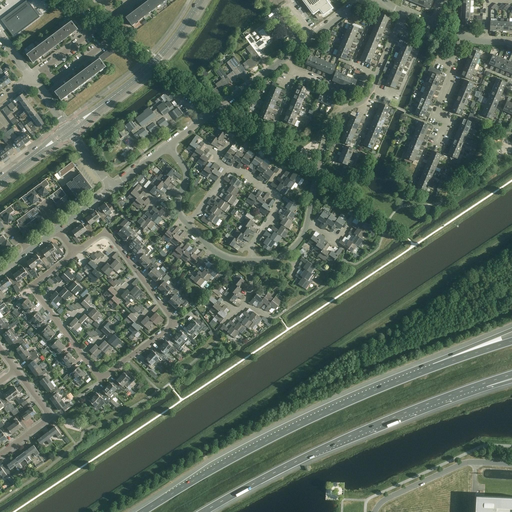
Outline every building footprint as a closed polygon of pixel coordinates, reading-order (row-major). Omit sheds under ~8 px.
[(7,22),(4,24),(14,36),(39,17),(27,0),(4,18),(7,22)] [(148,0),(126,17),(132,26),(138,21),(138,22),(141,20),(166,0),(148,0)] [(325,0),(303,0),(313,13),(319,9),(323,15),(332,8),(325,0)] [(432,0),(431,0),(425,0),(423,6),(429,9),(432,0)] [(380,13),(378,18),(387,22),(390,17),(380,13)] [(385,27),(387,22),(378,18),(377,20),(375,20),(372,18),(371,21),(375,23),(385,27)] [(33,50),(27,54),(33,63),(45,54),(78,29),(72,21),(66,25),(63,27),(35,48),(33,50)] [(135,26),(137,31),(148,25),(146,21),(135,26)] [(383,32),(385,27),(375,23),(374,26),(373,25),(370,24),(369,26),(371,28),(373,28),(383,32)] [(349,24),(347,29),(356,33),(358,31),(359,32),(362,33),(363,30),(360,29),(359,28),(349,24)] [(251,44),(261,59),(265,56),(260,50),(268,44),(266,42),(270,39),(268,35),(271,32),(267,26),(258,32),(263,38),(256,43),(249,34),(245,37),(250,45),(251,44)] [(381,38),(383,32),(373,28),(372,31),(370,30),(367,29),(366,32),(371,34),(381,38)] [(354,39),(356,33),(347,29),(344,34),(354,39)] [(353,41),(355,42),(358,43),(359,40),(356,39),(354,39),(344,34),(342,40),(352,44),(353,41)] [(378,43),(381,38),(371,34),(370,36),(365,34),(364,37),(369,39),(378,43)] [(376,48),(378,43),(369,39),(368,41),(363,39),(362,42),(367,44),(376,48)] [(350,49),(352,44),(342,40),(340,45),(350,49)] [(403,42),(401,48),(410,52),(411,49),(415,51),(416,48),(413,46),(403,42)] [(252,57),(246,62),(243,64),(245,66),(244,67),(246,70),(250,67),(251,69),(256,65),(255,63),(261,59),(251,44),(250,45),(246,48),(251,54),(252,57)] [(374,53),(376,48),(367,44),(366,46),(364,45),(361,44),(360,47),(363,48),(364,49),(374,53)] [(348,54),(350,49),(340,45),(338,50),(348,54)] [(471,49),(469,55),(479,59),(481,54),(482,51),(474,47),(473,50),(471,49)] [(411,52),(410,52),(401,48),(398,53),(408,57),(409,55),(410,55),(413,56),(414,54),(411,52)] [(372,58),(374,53),(364,49),(363,51),(359,49),(358,52),(360,53),(362,54),(372,58)] [(345,60),(348,54),(338,50),(336,56),(345,60)] [(406,63),(408,57),(398,53),(398,54),(396,58),(406,63)] [(311,66),(315,57),(310,54),(305,64),(311,66)] [(360,60),(370,64),(372,58),(362,54),(361,57),(359,56),(357,55),(355,58),(358,59),(360,60)] [(494,66),(498,57),(493,54),(489,64),(491,65),(491,66),(490,69),(492,70),(494,66)] [(476,64),(479,59),(469,55),(468,57),(464,56),(463,59),(465,59),(467,60),(476,64)] [(233,71),(227,76),(231,82),(232,83),(237,79),(236,78),(242,73),(236,65),(239,63),(235,56),(227,62),(233,71)] [(320,59),(315,57),(311,66),(316,69),(320,59)] [(499,68),(503,59),(498,57),(494,66),(496,67),(495,71),(498,72),(499,68)] [(106,67),(102,62),(100,58),(55,92),(61,100),(67,96),(70,94),(98,73),(100,71),(106,67)] [(404,68),(406,63),(396,58),(394,64),(404,68)] [(320,59),(316,69),(321,71),(325,61),(320,59)] [(504,71),(508,61),(503,59),(499,68),(503,70),(502,71),(501,71),(500,73),(503,75),(504,72),(504,71)] [(467,60),(464,65),(474,69),(476,64),(467,60)] [(330,63),(325,61),(321,71),(324,72),(322,76),(325,77),(326,73),(330,63)] [(326,73),(332,75),(336,65),(330,63),(326,73)] [(402,73),(404,68),(394,64),(392,69),(401,73),(402,73)] [(464,65),(462,70),(472,74),(474,69),(464,65)] [(225,86),(231,82),(227,76),(220,67),(216,71),(222,79),(215,84),(221,91),(226,88),(225,86)] [(444,80),(445,78),(441,76),(440,75),(441,72),(432,68),(430,67),(428,71),(431,72),(429,77),(439,81),(440,79),(444,80)] [(400,76),(401,76),(404,77),(405,74),(402,73),(401,73),(392,69),(390,74),(399,78),(400,76)] [(470,80),(472,74),(462,70),(461,73),(457,71),(456,74),(459,75),(460,76),(470,80)] [(336,71),(332,81),(334,82),(334,84),(333,86),(335,88),(337,85),(337,83),(341,73),(336,71)] [(346,76),(341,73),(337,83),(342,85),(346,76)] [(403,80),(399,78),(390,74),(387,79),(397,83),(398,81),(402,82),(403,80)] [(0,79),(5,86),(10,82),(5,75),(1,78),(0,76),(0,79)] [(352,78),(346,76),(342,85),(345,87),(344,88),(347,89),(348,88),(347,88),(352,78)] [(440,82),(439,81),(429,77),(427,82),(437,87),(437,86),(438,84),(439,85),(442,86),(443,83),(440,82)] [(353,90),(357,80),(352,78),(347,88),(348,88),(350,89),(349,90),(348,93),(351,94),(352,92),(353,90)] [(505,85),(507,86),(509,87),(510,84),(507,82),(497,78),(495,84),(504,88),(505,85)] [(398,83),(397,83),(387,79),(385,84),(395,89),(396,86),(397,86),(400,87),(401,85),(398,83)] [(474,84),(464,80),(462,85),(472,89),(474,84)] [(435,92),(436,89),(440,91),(441,88),(437,86),(437,87),(427,82),(425,88),(435,92)] [(294,89),(296,90),(306,94),(308,88),(298,84),(297,87),(293,85),(292,88),(294,89)] [(495,84),(492,89),(502,93),(503,91),(507,92),(508,89),(504,88),(495,84)] [(281,92),(282,93),(285,94),(286,91),(283,90),(282,89),(272,85),(269,91),(279,95),(281,92)] [(469,94),(472,89),(462,85),(460,90),(469,94)] [(439,93),(435,92),(425,88),(423,93),(433,97),(434,94),(437,96),(439,93)] [(492,89),(490,94),(500,98),(502,94),(503,95),(502,96),(505,97),(506,94),(502,93),(492,89)] [(304,99),(306,94),(296,90),(295,92),(293,91),(290,90),(289,93),(292,94),(294,95),(304,99)] [(467,99),(469,94),(460,90),(459,93),(455,91),(453,94),(457,95),(467,99)] [(278,97),(280,98),(283,99),(284,96),(279,95),(269,91),(267,96),(277,100),(278,97)] [(323,103),(327,94),(321,91),(317,101),(323,103)] [(430,102),(433,97),(423,93),(421,98),(430,102)] [(18,105),(26,99),(22,94),(16,98),(18,101),(15,103),(16,106),(18,105)] [(332,96),(327,94),(323,103),(328,105),(332,96)] [(504,100),(500,98),(490,94),(488,99),(498,103),(499,101),(503,102),(504,100)] [(301,104),(304,99),(294,95),(293,97),(291,96),(288,95),(287,98),(290,99),(292,100),(301,104)] [(465,105),(467,99),(457,95),(456,98),(452,96),(451,99),(455,101),(455,100),(465,105)] [(277,100),(267,96),(265,101),(275,105),(277,100)] [(332,96),(328,105),(333,108),(337,98),(332,96)] [(428,107),(430,102),(421,98),(418,103),(428,107)] [(22,105),(24,108),(29,104),(26,99),(18,105),(19,107),(22,105)] [(502,105),(498,103),(488,99),(486,104),(496,108),(497,106),(500,108),(502,105)] [(299,109),(301,104),(292,100),(291,102),(289,102),(286,101),(285,103),(288,104),(289,105),(299,109)] [(463,110),(465,105),(455,100),(455,101),(454,103),(450,101),(449,104),(453,106),(463,110)] [(144,111),(144,112),(136,119),(137,120),(133,123),(131,121),(123,127),(127,125),(129,127),(127,129),(130,132),(131,131),(134,135),(136,139),(137,139),(140,136),(141,138),(141,137),(144,135),(145,137),(149,134),(148,133),(150,131),(151,133),(151,132),(154,130),(155,132),(159,129),(159,127),(160,126),(161,127),(164,125),(165,127),(169,124),(168,123),(171,120),(173,118),(175,120),(183,114),(178,107),(175,110),(173,108),(174,108),(169,101),(165,104),(164,102),(157,107),(158,108),(153,112),(150,108),(149,107),(144,111)] [(273,110),(275,105),(265,101),(263,106),(273,110)] [(508,113),(511,103),(506,101),(502,111),(508,113)] [(390,107),(380,103),(379,106),(375,104),(374,107),(378,108),(388,112),(390,107)] [(426,112),(427,110),(431,112),(432,109),(428,107),(418,103),(416,108),(426,112)] [(27,113),(33,109),(29,104),(24,108),(26,111),(20,115),(22,117),(27,113)] [(493,113),(496,108),(486,104),(484,109),(493,114),(493,113)] [(301,110),(299,109),(289,105),(288,107),(287,107),(284,106),(283,108),(287,110),(297,114),(299,115),(301,110)] [(273,110),(263,106),(261,111),(271,115),(272,113),(276,115),(277,112),(273,110)] [(451,111),(460,115),(463,110),(453,106),(451,111)] [(386,118),(388,112),(378,108),(377,111),(373,109),(372,112),(376,114),(376,113),(386,118)] [(430,114),(426,112),(416,108),(414,108),(412,113),(414,113),(414,114),(424,118),(425,115),(429,117),(430,114)] [(29,115),(31,118),(36,114),(33,109),(27,113),(22,117),(23,119),(29,115)] [(497,115),(493,113),(493,114),(484,109),(481,115),(491,119),(492,116),(496,118),(497,115)] [(283,115),(285,115),(297,120),(295,119),(297,114),(287,110),(286,113),(285,112),(282,111),(281,114),(283,115)] [(272,116),(271,115),(261,111),(258,117),(268,121),(270,118),(271,119),(274,120),(275,117),(272,116)] [(376,113),(376,114),(375,116),(371,114),(370,117),(374,119),(383,123),(386,118),(376,113)] [(26,129),(40,119),(36,114),(31,118),(32,120),(24,126),(26,129)] [(284,118),(282,117),(280,116),(278,119),(281,120),(295,126),(297,120),(285,115),(284,118)] [(361,119),(355,117),(351,115),(349,120),(359,125),(359,124),(360,122),(364,123),(365,121),(361,119)] [(461,121),(460,120),(458,119),(457,122),(460,124),(470,128),(472,122),(463,118),(461,121)] [(44,123),(40,119),(26,129),(30,133),(36,129),(34,126),(36,124),(38,127),(39,127),(40,128),(42,126),(41,125),(44,123)] [(381,128),(383,123),(374,119),(373,121),(369,119),(368,122),(371,124),(372,124),(381,128)] [(363,126),(359,124),(359,125),(349,120),(347,126),(357,130),(358,127),(359,128),(361,129),(363,126)] [(427,130),(428,128),(429,128),(432,129),(433,127),(430,125),(419,121),(417,126),(427,130)] [(225,124),(221,130),(220,131),(226,134),(226,135),(228,136),(233,129),(224,123),(225,124)] [(372,124),(371,124),(371,126),(367,125),(366,127),(369,129),(379,133),(381,128),(372,124)] [(459,126),(458,126),(456,124),(454,127),(458,129),(468,133),(470,128),(460,124),(459,126)] [(354,135),(357,130),(347,126),(345,131),(354,135)] [(431,132),(427,130),(417,126),(415,131),(425,136),(426,133),(430,135),(431,132)] [(232,138),(228,136),(226,135),(226,134),(220,131),(221,130),(217,128),(218,129),(214,136),(219,140),(221,141),(222,141),(224,137),(227,139),(230,141),(232,138)] [(367,134),(377,138),(379,133),(369,129),(368,131),(365,130),(363,133),(367,134)] [(456,134),(466,138),(468,133),(458,129),(457,131),(453,130),(452,132),(456,134)] [(354,135),(345,131),(342,136),(352,140),(353,137),(357,139),(358,136),(354,135)] [(424,138),(425,136),(415,131),(413,137),(423,141),(424,138)] [(13,140),(10,137),(6,132),(4,134),(9,140),(10,142),(13,140)] [(18,137),(24,144),(29,140),(24,133),(18,137)] [(225,144),(222,141),(221,141),(219,140),(214,136),(211,133),(211,134),(212,134),(207,141),(206,140),(215,146),(218,142),(221,144),(221,145),(223,146),(225,144)] [(9,140),(4,134),(1,137),(5,143),(9,140)] [(375,143),(377,138),(367,134),(365,139),(375,143)] [(464,143),(466,138),(456,134),(455,136),(451,135),(450,138),(454,139),(464,143)] [(194,138),(192,141),(186,150),(187,149),(193,153),(199,146),(195,143),(199,137),(196,135),(194,138)] [(356,142),(352,140),(342,136),(340,141),(350,145),(351,143),(355,144),(356,142)] [(19,148),(24,144),(18,137),(13,141),(19,148)] [(424,141),(423,141),(413,137),(411,142),(420,146),(421,143),(425,145),(426,142),(424,141)] [(362,144),(363,145),(372,149),(375,143),(365,139),(364,142),(360,140),(358,145),(361,146),(362,144)] [(461,148),(464,143),(454,139),(453,142),(449,140),(448,143),(452,144),(461,148)] [(193,153),(191,156),(192,155),(198,160),(199,160),(203,154),(204,152),(200,150),(204,144),(201,142),(199,146),(193,153)] [(424,147),(420,146),(411,142),(408,147),(418,151),(419,149),(423,150),(424,147)] [(446,148),(449,149),(459,153),(461,148),(452,144),(450,147),(447,145),(446,148)] [(2,149),(8,156),(13,152),(8,145),(2,149)] [(344,145),(342,151),(352,155),(353,152),(357,154),(358,151),(354,149),(344,145)] [(226,162),(229,164),(230,161),(233,158),(237,153),(230,148),(231,147),(225,156),(228,159),(226,162)] [(422,153),(418,151),(408,147),(406,152),(416,156),(417,154),(421,155),(422,153)] [(207,148),(204,152),(203,154),(199,160),(198,160),(196,163),(197,163),(197,162),(204,166),(203,168),(209,159),(205,156),(207,153),(209,150),(207,148)] [(0,156),(3,160),(8,156),(2,149),(0,150),(0,156)] [(457,159),(459,153),(449,149),(447,155),(457,159)] [(239,150),(237,153),(233,158),(230,161),(229,164),(231,166),(235,160),(239,163),(241,161),(245,155),(244,155),(238,151),(239,150)] [(356,156),(352,155),(342,151),(339,150),(337,155),(340,156),(349,160),(350,157),(354,159),(356,156)] [(426,154),(429,156),(439,160),(442,155),(432,150),(431,153),(427,151),(426,154)] [(243,163),(247,166),(253,158),(246,153),(247,152),(244,155),(245,155),(241,161),(239,163),(236,167),(239,169),(241,166),(243,163)] [(417,157),(416,156),(406,152),(404,158),(414,162),(415,159),(416,159),(419,161),(420,158),(417,157)] [(262,161),(264,159),(264,158),(263,159),(257,155),(258,154),(251,162),(255,165),(253,168),(251,171),(254,173),(257,169),(262,161)] [(348,163),(349,163),(352,164),(353,161),(349,160),(340,156),(337,161),(347,165),(348,163)] [(437,165),(439,160),(429,156),(428,158),(425,157),(423,159),(426,161),(427,161),(437,165)] [(267,168),(270,165),(269,165),(269,166),(262,161),(257,169),(261,172),(258,175),(256,178),(259,180),(261,177),(262,176),(267,168)] [(435,170),(437,165),(427,161),(426,163),(422,162),(421,165),(425,166),(435,170)] [(72,162),(58,172),(62,177),(76,167),(77,168),(72,162)] [(207,179),(209,176),(213,171),(215,167),(217,165),(214,163),(210,169),(206,166),(200,175),(201,174),(207,178),(207,179)] [(181,176),(178,173),(168,164),(167,165),(168,165),(163,171),(162,171),(171,178),(171,177),(174,174),(177,176),(179,178),(181,176)] [(220,167),(217,165),(215,167),(213,171),(209,176),(215,181),(215,182),(221,173),(217,170),(220,167)] [(433,175),(435,170),(425,166),(424,169),(420,167),(419,170),(423,171),(433,175)] [(277,173),(279,170),(276,167),(272,172),(267,168),(262,176),(269,180),(275,172),(277,173)] [(295,182),(295,183),(298,185),(298,184),(297,184),(302,177),(303,178),(294,172),(292,174),(286,170),(284,175),(287,177),(289,178),(295,182)] [(72,182),(71,181),(67,184),(78,199),(85,194),(86,193),(85,191),(87,190),(88,191),(92,188),(79,171),(81,173),(73,179),(74,180),(72,182)] [(173,179),(171,177),(171,178),(162,171),(157,177),(165,184),(167,185),(170,182),(173,184),(176,186),(178,184),(174,181),(172,179),(173,179)] [(430,181),(433,175),(423,171),(422,174),(418,172),(417,175),(421,177),(421,176),(430,181)] [(160,190),(163,186),(169,191),(171,188),(168,186),(167,185),(165,184),(157,177),(155,176),(151,182),(150,181),(150,182),(160,190)] [(223,179),(225,181),(226,181),(231,185),(237,189),(242,182),(242,183),(243,183),(234,177),(231,180),(228,178),(225,176),(223,179)] [(418,182),(428,186),(430,181),(421,176),(421,177),(420,179),(416,177),(415,180),(418,182)] [(281,179),(279,177),(277,180),(281,182),(283,184),(288,188),(291,190),(292,190),(291,189),(295,183),(295,182),(289,178),(287,177),(285,181),(281,179)] [(40,184),(34,189),(38,194),(40,193),(43,196),(48,193),(45,188),(49,184),(46,179),(41,183),(42,183),(40,184)] [(240,191),(237,189),(231,185),(226,181),(225,181),(224,183),(226,185),(229,187),(227,191),(234,197),(235,197),(239,190),(240,191)] [(145,188),(153,195),(156,191),(162,195),(164,193),(160,190),(150,182),(151,182),(146,188),(145,187),(145,188)] [(284,194),(288,188),(283,184),(281,182),(278,186),(275,184),(272,182),(270,185),(285,195),(284,194)] [(426,191),(428,186),(418,182),(417,184),(414,183),(412,185),(426,191)] [(140,195),(136,192),(141,186),(138,184),(127,198),(128,197),(134,202),(139,197),(140,195)] [(61,188),(53,194),(55,196),(52,198),(60,209),(65,205),(60,199),(66,195),(61,188)] [(224,193),(227,195),(224,199),(233,205),(232,205),(236,198),(237,199),(238,199),(235,197),(234,197),(227,191),(226,190),(223,188),(221,191),(224,193)] [(38,194),(34,189),(28,193),(26,195),(26,194),(21,198),(25,203),(26,202),(26,203),(29,201),(28,200),(30,199),(33,204),(38,200),(35,196),(38,194)] [(252,207),(254,204),(258,198),(257,198),(259,196),(262,192),(259,190),(257,193),(255,196),(251,193),(245,202),(246,201),(252,205),(251,206),(252,207)] [(143,191),(140,195),(139,197),(134,202),(131,205),(132,205),(132,204),(138,209),(138,210),(144,203),(147,206),(151,201),(148,198),(145,202),(141,199),(146,193),(143,191)] [(263,198),(259,196),(257,198),(258,198),(254,204),(260,208),(264,202),(264,203),(266,200),(270,194),(267,192),(263,198)] [(288,203),(285,207),(287,209),(293,212),(297,206),(298,207),(298,206),(290,200),(284,196),(282,199),(288,203)] [(222,210),(225,212),(224,211),(229,205),(230,205),(221,199),(218,203),(215,201),(213,199),(211,202),(216,206),(222,210)] [(268,205),(264,203),(264,202),(260,208),(258,211),(259,210),(265,215),(265,216),(271,207),(273,204),(275,201),(272,199),(268,205)] [(218,216),(222,210),(216,206),(211,202),(209,200),(207,203),(209,205),(212,207),(210,211),(212,213),(212,212),(218,216)] [(104,212),(102,214),(107,221),(111,218),(107,212),(110,210),(111,211),(113,209),(110,204),(107,205),(105,203),(100,207),(104,212)] [(283,215),(290,221),(290,220),(295,214),(296,215),(296,214),(293,212),(287,209),(285,207),(284,206),(281,204),(280,207),(282,209),(285,211),(283,215)] [(0,213),(0,217),(3,221),(5,219),(8,223),(13,219),(10,214),(14,211),(11,206),(6,209),(5,211),(4,210),(0,213)] [(159,211),(154,207),(152,209),(155,212),(156,212),(158,214),(157,214),(163,218),(166,221),(166,220),(165,220),(170,214),(171,215),(171,214),(163,207),(159,211)] [(33,208),(25,214),(31,222),(37,217),(41,223),(46,219),(38,209),(35,211),(33,208)] [(210,226),(212,223),(216,225),(215,224),(220,218),(221,219),(221,218),(218,216),(212,212),(212,213),(210,211),(206,208),(204,211),(210,215),(207,219),(203,216),(200,220),(210,226)] [(104,223),(107,221),(102,214),(99,216),(95,210),(90,214),(95,221),(100,217),(104,223)] [(145,214),(148,217),(156,223),(159,225),(158,224),(163,218),(157,214),(158,214),(156,212),(155,212),(152,216),(147,211),(145,214)] [(317,219),(324,224),(326,222),(325,222),(329,216),(323,212),(324,211),(323,211),(317,219)] [(331,213),(329,216),(325,222),(326,222),(324,224),(323,225),(321,228),(324,230),(326,227),(328,224),(332,227),(334,225),(334,224),(337,219),(331,215),(332,214),(331,213)] [(31,222),(25,214),(17,221),(19,223),(17,225),(25,235),(30,232),(25,226),(31,222)] [(89,223),(87,225),(92,232),(95,230),(90,225),(95,221),(90,214),(85,218),(89,223)] [(294,222),(290,220),(290,221),(283,215),(282,214),(280,217),(279,217),(279,218),(282,220),(280,223),(289,229),(288,228),(292,222),(293,223),(294,222)] [(364,231),(364,230),(369,224),(370,225),(355,214),(355,215),(353,217),(356,219),(359,221),(356,225),(358,227),(364,231)] [(151,229),(156,223),(148,217),(145,220),(140,216),(136,221),(141,226),(145,231),(148,227),(152,230),(151,229)] [(254,228),(251,226),(254,222),(245,216),(246,217),(241,223),(240,222),(240,223),(243,225),(249,229),(251,230),(252,231),(255,233),(257,230),(254,228)] [(340,229),(344,225),(346,221),(346,220),(345,221),(339,217),(340,216),(339,216),(337,219),(334,224),(334,225),(332,227),(329,230),(332,232),(334,230),(334,229),(336,226),(340,229)] [(120,226),(122,228),(117,233),(118,233),(117,234),(119,237),(120,236),(121,237),(128,230),(126,229),(130,224),(126,219),(120,226)] [(90,234),(92,232),(87,225),(85,227),(82,223),(77,227),(82,234),(87,230),(90,234)] [(357,229),(354,233),(354,234),(356,235),(361,239),(362,238),(366,232),(367,233),(364,230),(364,231),(358,227),(356,225),(353,223),(351,225),(357,229)] [(249,234),(251,230),(249,229),(243,225),(239,231),(245,235),(244,235),(247,237),(248,237),(250,239),(252,237),(250,235),(249,234)] [(168,244),(170,241),(174,235),(176,233),(180,228),(177,226),(172,233),(168,230),(160,239),(163,242),(165,240),(168,242),(167,243),(168,244)] [(282,237),(285,239),(284,238),(289,232),(290,232),(281,226),(278,230),(275,228),(273,226),(271,229),(274,231),(275,231),(277,232),(277,233),(282,237)] [(77,238),(82,234),(77,227),(72,231),(74,235),(72,237),(77,244),(80,241),(77,238)] [(130,235),(132,237),(134,235),(134,236),(136,234),(130,228),(128,230),(121,237),(123,238),(122,239),(125,242),(130,235)] [(240,242),(244,235),(245,235),(239,231),(236,229),(237,230),(232,236),(238,240),(238,241),(240,242)] [(179,236),(176,233),(174,235),(170,241),(176,246),(175,247),(182,239),(187,233),(184,231),(179,236)] [(278,243),(282,237),(277,233),(277,232),(275,231),(274,231),(272,235),(266,231),(264,234),(270,238),(276,242),(278,244),(279,244),(278,243)] [(357,245),(360,248),(360,247),(359,246),(363,240),(364,241),(365,241),(362,238),(361,239),(356,235),(354,234),(354,233),(350,231),(348,233),(354,237),(351,241),(357,245)] [(244,245),(240,242),(238,241),(238,240),(232,236),(229,234),(230,235),(226,241),(225,240),(224,241),(233,247),(236,243),(239,245),(242,247),(244,245)] [(271,248),(276,242),(270,238),(264,234),(262,236),(266,239),(263,243),(265,244),(263,247),(270,252),(272,249),(271,248)] [(0,237),(0,244),(1,244),(6,250),(11,246),(3,235),(0,237)] [(130,249),(132,250),(140,241),(138,239),(134,236),(134,235),(132,237),(127,243),(131,240),(133,241),(127,247),(130,250),(130,249)] [(320,240),(320,239),(313,235),(307,243),(307,244),(308,243),(314,247),(318,242),(320,240)] [(352,252),(357,245),(351,241),(349,240),(346,244),(343,242),(344,242),(341,240),(339,242),(353,253),(353,252),(352,252)] [(143,244),(140,241),(132,250),(133,252),(132,252),(135,255),(141,249),(143,251),(145,249),(147,247),(143,244)] [(321,244),(318,242),(314,247),(312,250),(313,249),(319,254),(320,254),(324,248),(324,249),(325,246),(321,244)] [(328,242),(325,246),(324,249),(324,248),(320,254),(319,254),(317,257),(318,257),(318,256),(325,260),(324,262),(326,259),(326,258),(330,253),(326,250),(330,244),(328,242)] [(52,243),(47,247),(52,254),(55,252),(57,253),(58,252),(61,256),(63,254),(58,247),(56,249),(52,243)] [(178,260),(180,257),(184,252),(186,250),(189,246),(186,244),(182,250),(178,247),(179,246),(171,254),(172,255),(172,254),(178,259),(177,260),(178,260)] [(49,256),(52,254),(47,247),(41,251),(45,256),(43,258),(50,267),(54,264),(53,262),(53,261),(49,256)] [(189,253),(186,250),(184,252),(180,257),(186,262),(185,263),(188,260),(192,255),(193,253),(194,253),(197,249),(194,247),(189,253)] [(340,248),(338,249),(338,250),(336,254),(331,251),(330,253),(326,258),(326,259),(333,263),(332,264),(342,250),(340,248)] [(142,264),(148,257),(146,255),(148,252),(145,249),(143,251),(137,257),(138,257),(141,253),(143,255),(138,260),(142,264)] [(197,256),(194,253),(193,253),(192,255),(188,260),(194,265),(193,266),(205,253),(202,250),(197,256)] [(47,269),(50,267),(43,258),(41,260),(37,254),(32,258),(37,265),(39,263),(40,265),(41,264),(42,265),(43,264),(47,269)] [(115,260),(110,266),(114,269),(116,272),(121,267),(124,270),(126,268),(119,261),(120,259),(117,257),(114,260),(115,260)] [(151,263),(153,264),(155,263),(157,261),(153,257),(151,260),(148,257),(142,264),(146,268),(151,263)] [(306,264),(303,268),(305,269),(311,273),(316,267),(317,267),(302,257),(300,260),(303,262),(303,261),(306,264)] [(34,267),(37,265),(32,258),(27,262),(29,265),(27,267),(33,276),(34,276),(35,278),(38,276),(34,267)] [(95,269),(98,266),(91,260),(84,268),(86,270),(87,268),(91,273),(95,269)] [(110,274),(114,269),(110,266),(107,263),(101,269),(109,277),(111,275),(110,274)] [(151,277),(152,278),(158,271),(156,269),(158,266),(155,263),(153,264),(147,270),(148,270),(151,267),(153,269),(147,275),(150,277),(151,277)] [(209,268),(205,265),(204,264),(202,267),(204,269),(205,269),(207,271),(215,278),(215,277),(214,277),(219,271),(220,272),(220,271),(212,265),(209,268)] [(314,275),(311,273),(305,269),(303,268),(299,265),(297,268),(303,272),(301,276),(300,276),(303,277),(308,281),(313,275),(314,275)] [(23,267),(18,271),(23,278),(28,274),(31,278),(33,276),(27,267),(24,269),(23,267)] [(158,271),(152,278),(156,281),(161,276),(163,278),(165,276),(167,274),(160,268),(158,271)] [(61,277),(63,278),(68,283),(74,276),(70,272),(71,271),(69,269),(61,277)] [(100,274),(95,269),(91,273),(89,275),(92,278),(91,279),(92,281),(94,283),(100,277),(101,275),(100,274)] [(197,273),(198,274),(200,275),(208,282),(207,281),(210,278),(212,280),(214,277),(215,278),(207,271),(205,269),(202,273),(199,271),(197,269),(194,271),(197,273)] [(18,282),(23,278),(18,271),(13,275),(16,279),(14,280),(13,280),(19,287),(21,285),(18,282)] [(200,286),(203,288),(207,282),(208,282),(200,275),(198,274),(195,278),(189,273),(187,276),(201,287),(200,286)] [(311,283),(308,281),(303,277),(300,276),(301,276),(297,273),(295,276),(298,278),(298,277),(301,280),(298,284),(307,290),(307,289),(306,289),(310,283),(311,283)] [(171,277),(167,274),(165,276),(163,278),(158,284),(161,280),(163,282),(157,288),(160,291),(161,290),(162,291),(169,284),(166,282),(171,277)] [(239,287),(245,281),(236,274),(237,275),(232,281),(231,280),(231,281),(234,283),(239,287)] [(7,277),(2,281),(7,287),(12,284),(14,286),(17,293),(21,290),(19,287),(13,280),(14,280),(11,277),(9,279),(7,277)] [(0,288),(1,290),(0,290),(0,293),(4,298),(6,297),(3,293),(9,289),(7,287),(2,281),(0,281),(0,288)] [(75,281),(73,284),(68,288),(75,294),(79,290),(81,291),(83,289),(75,281)] [(174,284),(171,282),(169,284),(162,291),(162,292),(166,296),(171,290),(173,292),(175,290),(177,288),(174,284)] [(241,289),(239,287),(234,283),(229,289),(228,288),(231,291),(231,290),(236,295),(238,296),(238,297),(242,300),(244,297),(238,292),(241,289)] [(118,293),(115,290),(111,286),(103,294),(105,296),(107,295),(111,299),(115,296),(118,293)] [(136,286),(130,292),(134,296),(136,298),(141,294),(142,295),(144,293),(136,286)] [(62,297),(62,298),(65,300),(69,296),(71,297),(73,295),(65,287),(59,294),(62,297)] [(217,301),(214,298),(215,296),(217,298),(221,293),(214,287),(212,290),(209,295),(210,296),(204,304),(205,303),(211,308),(215,304),(216,303),(217,301)] [(179,290),(177,288),(175,290),(173,292),(168,297),(168,298),(171,294),(173,296),(168,302),(171,304),(172,305),(179,298),(176,296),(179,293),(177,292),(179,290)] [(130,292),(129,291),(127,289),(121,296),(127,301),(125,303),(127,305),(131,301),(130,300),(131,298),(133,300),(136,298),(134,296),(130,292)] [(256,300),(260,303),(262,301),(261,301),(266,295),(260,290),(260,289),(249,303),(250,304),(251,305),(252,304),(254,303),(254,302),(256,300)] [(236,305),(238,307),(241,305),(235,300),(238,297),(238,296),(236,295),(231,290),(231,291),(226,296),(225,296),(233,303),(236,305)] [(56,304),(62,298),(62,297),(59,294),(56,291),(50,298),(53,301),(50,303),(52,304),(57,309),(59,306),(56,304)] [(268,292),(266,295),(261,301),(262,301),(260,303),(257,306),(259,308),(262,306),(261,306),(264,303),(268,306),(269,304),(274,299),(274,298),(268,294),(268,293),(268,292)] [(81,303),(83,305),(88,309),(94,303),(90,298),(91,297),(89,295),(81,303)] [(179,298),(172,305),(176,309),(181,303),(183,305),(184,306),(185,304),(188,301),(181,295),(179,298)] [(273,313),(274,311),(282,301),(281,302),(275,297),(276,296),(276,295),(274,298),(274,299),(269,304),(268,306),(265,309),(267,312),(269,309),(272,306),(275,309),(272,313),(273,313)] [(121,302),(115,296),(111,299),(108,302),(113,306),(111,307),(114,310),(121,302)] [(220,297),(217,301),(216,303),(215,304),(211,308),(209,311),(210,310),(216,315),(220,310),(222,308),(218,305),(220,302),(223,300),(220,297)] [(25,309),(31,303),(27,299),(22,304),(20,302),(22,300),(16,306),(20,310),(22,307),(25,309)] [(33,303),(32,304),(31,303),(25,309),(27,312),(25,314),(26,316),(24,318),(26,320),(30,316),(36,310),(35,310),(32,313),(30,312),(36,306),(33,303)] [(216,315),(213,318),(214,318),(214,317),(220,322),(220,323),(227,315),(223,312),(225,309),(227,307),(225,305),(222,308),(220,310),(216,315)] [(102,315),(94,308),(88,315),(95,321),(99,316),(100,318),(102,315)] [(247,313),(245,311),(243,314),(246,317),(246,316),(248,318),(256,325),(257,324),(256,324),(261,318),(262,319),(262,318),(253,312),(250,316),(247,313)] [(32,325),(35,323),(41,316),(40,315),(41,314),(38,312),(32,318),(30,316),(26,320),(32,325)] [(154,322),(153,322),(156,325),(161,320),(162,322),(164,320),(156,312),(150,319),(154,322)] [(127,321),(131,326),(135,322),(137,319),(131,313),(123,321),(125,323),(127,321)] [(93,322),(86,315),(85,314),(78,320),(82,324),(85,327),(89,322),(91,324),(93,322)] [(246,327),(249,330),(250,329),(249,328),(250,327),(252,329),(256,324),(256,325),(248,318),(246,316),(246,317),(243,320),(240,318),(238,315),(236,318),(239,321),(241,322),(241,323),(247,327),(246,327)] [(42,316),(41,316),(35,323),(32,325),(35,328),(38,331),(40,329),(46,324),(42,327),(40,325),(46,319),(42,316)] [(149,327),(153,322),(154,322),(150,319),(147,316),(141,322),(149,330),(151,328),(149,327)] [(5,324),(1,318),(0,319),(0,328),(2,327),(4,330),(10,325),(7,322),(5,324)] [(76,330),(82,324),(78,320),(76,318),(69,324),(72,327),(70,329),(76,336),(79,333),(76,330)] [(194,320),(190,324),(197,330),(199,333),(203,329),(205,331),(207,329),(205,327),(201,323),(199,325),(194,320)] [(242,333),(246,327),(247,327),(241,323),(241,322),(239,321),(236,325),(233,322),(231,320),(229,323),(232,326),(232,325),(234,327),(240,331),(239,332),(242,334),(242,333)] [(109,322),(101,330),(108,336),(114,329),(109,325),(111,324),(109,322)] [(141,328),(135,322),(131,326),(128,328),(133,333),(131,334),(134,336),(141,328)] [(13,323),(10,325),(4,330),(5,332),(15,325),(13,323)] [(194,333),(197,330),(190,324),(186,328),(191,333),(189,335),(191,337),(193,339),(197,335),(194,333)] [(48,325),(47,326),(42,331),(40,329),(38,331),(36,333),(40,337),(43,339),(42,339),(43,339),(51,330),(50,329),(51,328),(48,325)] [(234,338),(239,332),(240,331),(234,327),(232,325),(232,326),(229,329),(224,325),(220,329),(228,336),(230,334),(234,338)] [(2,335),(6,340),(15,333),(11,328),(2,335)] [(53,331),(51,330),(43,339),(46,343),(44,345),(47,347),(48,346),(51,343),(56,338),(56,337),(52,341),(50,339),(56,333),(53,330),(53,331)] [(193,339),(191,337),(189,335),(184,330),(187,333),(185,335),(180,330),(176,334),(186,343),(188,340),(191,342),(191,341),(193,339)] [(92,338),(94,336),(91,332),(89,331),(87,334),(88,334),(84,338),(85,340),(89,336),(92,338)] [(15,346),(17,344),(23,340),(21,337),(20,337),(18,334),(17,335),(15,333),(6,340),(10,345),(13,343),(15,346)] [(116,333),(113,336),(108,341),(115,347),(119,343),(120,344),(122,342),(118,338),(120,337),(116,333)] [(182,347),(186,343),(176,334),(173,338),(178,343),(176,345),(178,347),(183,352),(185,350),(182,347)] [(58,339),(58,340),(53,345),(51,343),(48,346),(47,347),(53,353),(55,350),(62,343),(61,343),(62,342),(58,339)] [(19,353),(20,355),(27,350),(24,345),(26,344),(23,340),(17,344),(19,346),(14,350),(18,354),(19,353)] [(105,340),(99,347),(102,350),(105,353),(109,349),(111,350),(113,348),(105,340)] [(176,345),(170,340),(174,343),(172,345),(167,340),(163,344),(169,351),(172,348),(174,351),(178,347),(176,345)] [(66,347),(62,343),(55,350),(58,352),(55,355),(56,356),(55,358),(57,360),(61,357),(66,351),(63,354),(61,352),(66,347)] [(96,357),(102,350),(99,347),(96,344),(89,351),(93,354),(90,356),(96,362),(99,360),(96,357)] [(164,353),(162,355),(164,357),(166,359),(170,356),(167,353),(169,351),(163,344),(162,346),(161,345),(158,348),(164,353)] [(27,350),(20,355),(24,360),(28,358),(29,360),(37,354),(38,353),(35,350),(33,352),(32,351),(29,353),(27,350)] [(158,363),(164,357),(162,355),(157,350),(160,354),(158,356),(152,350),(150,353),(149,355),(158,363)] [(72,357),(72,356),(69,353),(68,353),(63,358),(61,357),(57,360),(55,363),(57,365),(59,362),(61,364),(63,361),(66,364),(72,357)] [(29,360),(28,361),(30,364),(28,365),(32,371),(38,366),(38,365),(34,360),(39,357),(37,354),(29,360)] [(153,370),(158,363),(149,355),(148,355),(145,358),(151,364),(149,366),(146,363),(153,370)] [(76,361),(72,357),(66,364),(68,366),(65,369),(69,372),(71,370),(76,365),(76,364),(73,368),(71,366),(76,361)] [(38,366),(32,371),(36,376),(38,375),(40,377),(47,372),(45,369),(42,371),(40,368),(42,367),(40,364),(38,365),(38,366)] [(69,372),(67,374),(71,378),(73,375),(76,377),(82,371),(78,367),(73,372),(71,370),(69,372)] [(84,371),(83,372),(82,371),(76,377),(73,380),(76,382),(79,386),(83,382),(81,380),(87,374),(84,371)] [(121,374),(121,375),(120,376),(129,385),(132,382),(132,383),(135,379),(129,373),(131,375),(129,377),(123,371),(121,374)] [(47,372),(40,377),(42,380),(40,381),(44,387),(51,382),(47,376),(49,374),(47,372)] [(120,376),(119,377),(118,377),(116,380),(122,385),(120,387),(122,389),(121,389),(123,391),(129,385),(120,376)] [(51,382),(44,387),(48,392),(50,391),(52,393),(58,389),(58,388),(56,386),(55,387),(51,382)] [(120,387),(114,382),(118,385),(116,387),(110,382),(107,385),(108,385),(106,386),(113,393),(116,390),(118,393),(121,389),(122,389),(120,387)] [(14,386),(9,390),(14,397),(20,405),(25,401),(22,398),(20,399),(17,395),(20,393),(14,386)] [(108,399),(110,402),(113,398),(111,395),(113,393),(106,386),(105,388),(105,387),(102,390),(108,396),(106,397),(106,398),(108,399)] [(55,404),(62,399),(57,393),(61,391),(59,388),(58,388),(58,389),(52,393),(51,393),(53,396),(50,398),(55,404)] [(9,401),(14,397),(9,390),(4,395),(9,401)] [(106,398),(106,397),(101,392),(100,392),(104,396),(102,398),(96,392),(93,395),(94,395),(93,397),(102,405),(105,403),(108,399),(106,398)] [(102,405),(93,397),(92,398),(91,397),(88,400),(91,403),(94,406),(93,408),(92,408),(96,412),(100,408),(102,405)] [(8,414),(11,411),(8,406),(4,401),(2,402),(0,399),(0,408),(3,406),(5,408),(4,409),(8,414)] [(66,405),(62,399),(55,404),(59,410),(62,408),(64,410),(72,405),(70,402),(66,405)] [(27,411),(31,417),(36,413),(30,404),(28,406),(30,409),(27,411)] [(16,407),(14,409),(17,415),(20,413),(26,421),(31,417),(27,411),(24,413),(22,411),(20,412),(16,407)] [(16,422),(13,424),(17,430),(22,426),(16,418),(14,419),(16,422)] [(15,432),(17,430),(13,424),(10,427),(7,424),(5,425),(12,434),(13,435),(16,433),(15,432)] [(50,438),(55,434),(58,438),(62,436),(55,426),(46,433),(50,438)] [(50,438),(46,433),(37,440),(41,444),(46,440),(50,445),(53,442),(50,438)] [(41,454),(39,452),(41,450),(37,445),(35,446),(34,445),(25,452),(28,456),(29,456),(34,452),(37,457),(41,454)] [(32,461),(29,456),(28,456),(25,452),(16,458),(20,463),(23,467),(32,461)] [(9,468),(7,470),(10,474),(10,475),(11,476),(14,474),(11,470),(16,466),(19,470),(23,467),(20,463),(16,458),(7,465),(9,468)] [(1,467),(0,467),(0,475),(1,474),(4,479),(10,475),(10,474),(7,470),(6,468),(3,470),(1,467)] [(511,511),(511,497),(476,496),(475,511),(511,511)]
